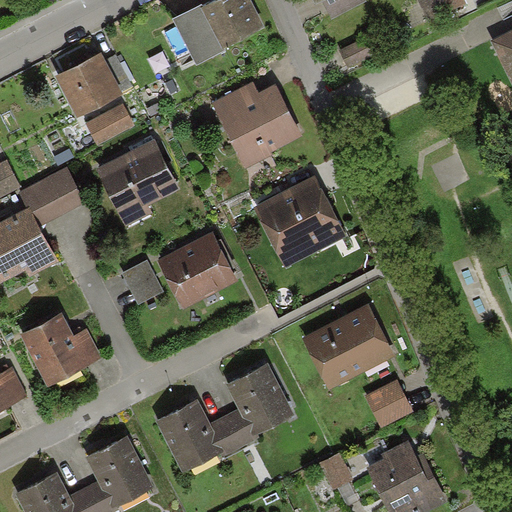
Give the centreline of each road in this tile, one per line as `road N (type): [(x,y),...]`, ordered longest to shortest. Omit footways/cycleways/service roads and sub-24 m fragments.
road 1 (residential): [(273,0),(489,511)]
road 2 (residential): [(261,314),(0,449)]
road 3 (track): [(70,237),(143,375)]
road 4 (residential): [(0,58),(112,0)]
